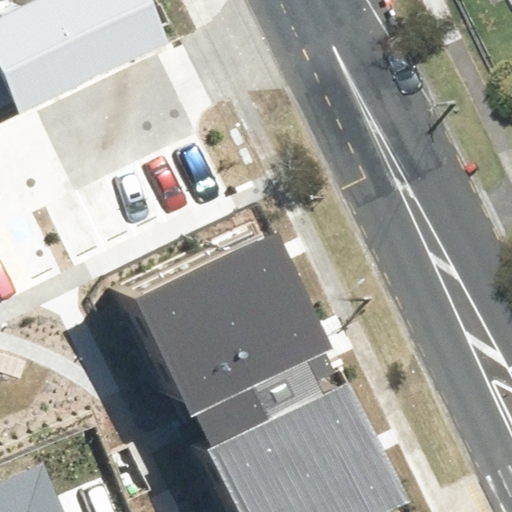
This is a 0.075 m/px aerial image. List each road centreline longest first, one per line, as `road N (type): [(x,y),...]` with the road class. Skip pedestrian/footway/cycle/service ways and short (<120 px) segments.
road 1 (tertiary): [(511,491),(371,195),(323,22)]
road 2 (tertiary): [(323,22),(440,175),(511,320)]
